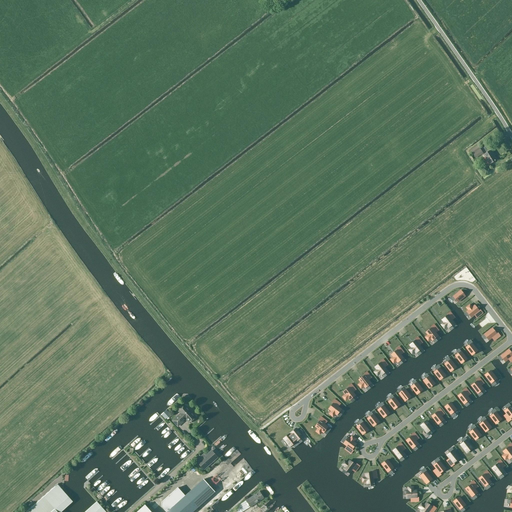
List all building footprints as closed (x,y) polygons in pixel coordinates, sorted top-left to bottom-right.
[(478,146),(471,151),(476,158),(483,154),(478,146)] [(491,151),(487,153),(484,155),(489,165),(497,161),(493,155),(494,155),(491,151)] [(456,293),(453,295),(454,296),(453,296),(456,299),(458,302),(465,297),(460,291),(458,293),(456,294),(456,293)] [(470,305),(466,308),(468,311),(467,312),(469,315),(471,317),(474,315),(479,312),(479,311),(474,306),(472,308),(470,305)] [(451,326),(454,323),(452,321),(448,316),(442,320),(444,323),(441,325),(444,328),(447,326),(448,328),(451,326)] [(436,333),(432,328),(426,333),(428,335),(425,337),(428,341),(431,339),(432,340),(435,338),(438,336),(436,333)] [(492,329),(484,335),(485,335),(487,338),(489,340),(492,338),(496,334),(492,329)] [(412,348),(409,350),(412,354),(415,351),(416,353),(419,351),(422,348),(419,346),(416,341),(410,345),(412,348)] [(476,348),(474,346),(475,346),(473,343),(472,344),(469,346),(466,348),(472,355),(478,351),(476,348)] [(501,356),(503,359),(505,362),(508,359),(511,356),(511,354),(508,350),(506,352),(504,354),(503,353),(501,355),(501,356)] [(393,357),(391,359),(393,363),(396,361),(397,362),(398,362),(400,360),(403,358),(401,355),(397,351),(392,355),(393,357)] [(458,354),(456,356),(461,363),(467,359),(461,352),(458,354)] [(448,362),(445,365),(450,372),(456,367),(451,360),(450,360),(448,362)] [(377,370),(374,372),(377,376),(380,373),(381,375),(382,375),(384,373),(387,371),(385,368),(381,363),(375,367),(377,370)] [(437,371),(434,373),(440,380),(445,375),(444,373),(442,371),(443,371),(441,368),(440,369),(440,368),(437,371)] [(491,371),(485,375),(487,378),(489,380),(488,381),(490,383),(491,383),(494,381),(497,379),(491,371)] [(361,383),(358,385),(361,388),(364,386),(365,388),(368,385),(371,383),(369,380),(365,376),(359,380),(361,383)] [(426,379),(423,381),(429,388),(435,384),(429,377),(426,379)] [(477,382),(471,386),(473,388),(475,391),(474,391),(476,394),(477,393),(477,394),(481,391),(483,389),(481,386),(477,381),(477,382)] [(414,385),(411,387),(417,394),(423,390),(417,383),(414,385)] [(355,395),(353,393),(349,388),(344,392),(345,395),(343,397),(345,401),(348,398),(349,400),(355,395)] [(400,394),(399,394),(405,401),(411,397),(405,389),(403,391),(400,394)] [(470,399),(467,397),(464,392),(458,396),(464,404),(467,402),(470,399)] [(389,402),(394,409),(400,405),(394,398),(391,400),(389,402)] [(451,403),(445,407),(447,409),(448,411),(447,412),(449,414),(451,413),(452,414),(453,412),(456,410),(451,403)] [(341,409),(338,407),(333,404),(329,409),(332,411),(329,414),(333,417),(335,414),(337,415),(339,412),(341,409)] [(181,414),(173,421),(178,426),(184,421),(183,420),(185,418),(189,423),(195,417),(185,406),(179,412),(181,414)] [(381,408),(378,411),(384,417),(389,413),(387,411),(386,409),(387,408),(385,406),(384,406),(381,408)] [(166,410),(161,415),(166,421),(172,416),(166,410)] [(438,412),(432,416),(438,424),(441,422),(444,420),(441,417),(438,412)] [(493,415),(490,417),(496,424),(502,419),(500,417),(498,415),(499,415),(497,412),(496,413),(496,412),(493,415)] [(370,417),(368,419),(373,426),(379,422),(373,415),(370,417)] [(483,423),(480,425),(486,432),(491,427),(489,425),(488,423),(489,423),(487,420),(486,421),(486,420),(483,423)] [(322,431),(323,433),(328,427),(325,425),(320,421),(316,427),(318,429),(316,432),(320,434),(322,431)] [(427,421),(421,426),(423,428),(424,430),(424,431),(425,433),(427,432),(428,432),(430,431),(432,429),(427,421)] [(363,435),(368,430),(365,426),(365,425),(364,423),(363,423),(357,427),(363,435)] [(472,431),(470,433),(475,440),(481,435),(479,433),(478,431),(477,428),(476,429),(475,428),(472,431)] [(300,439),(302,437),(300,434),(303,432),(301,429),(298,431),(297,429),(291,433),(291,434),(290,435),(290,434),(289,435),(284,439),(290,446),(292,445),(300,439)] [(344,444),(347,446),(352,449),(356,444),(353,442),(356,439),(352,436),(350,439),(348,438),(344,444)] [(412,436),(406,441),(412,448),(413,448),(415,446),(418,444),(416,441),(412,436)] [(467,441),(466,440),(463,443),(461,445),(467,453),(472,448),(470,446),(469,443),(468,440),(467,441)] [(399,447),(393,451),(399,459),(402,456),(405,454),(402,451),(405,449),(401,443),(397,445),(399,447)] [(505,454),(502,456),(505,460),(508,458),(509,459),(511,457),(511,456),(511,451),(509,447),(503,452),(505,454)] [(453,463),(459,459),(457,456),(455,454),(456,453),(454,451),(453,451),(450,453),(447,455),(449,458),(453,463)] [(206,456),(204,453),(197,460),(199,462),(198,463),(204,470),(212,462),(217,458),(211,452),(206,456)] [(393,468),(387,460),(382,464),(388,472),(393,468)] [(352,470),(355,465),(350,461),(348,463),(345,461),(342,465),(345,467),(344,469),(347,471),(350,473),(352,470)] [(440,462),(440,461),(436,464),(434,466),(436,469),(440,473),(445,469),(444,466),(442,464),(441,461),(440,462)] [(498,464),(493,468),(494,471),(496,473),(495,474),(497,476),(498,476),(501,474),(504,472),(502,468),(498,464)] [(175,478),(182,487),(197,473),(191,466),(187,470),(188,470),(183,475),(181,473),(175,478)] [(423,474),(420,476),(426,484),(432,479),(430,477),(428,475),(429,474),(427,471),(426,472),(423,474)] [(374,483),(373,479),(372,473),(365,474),(366,477),(362,478),(363,482),(366,482),(366,484),(367,484),(374,483)] [(485,474),(479,479),(481,481),(483,484),(482,484),(484,487),(485,486),(488,484),(491,482),(488,479),(485,474)] [(204,480),(186,496),(178,488),(162,502),(162,506),(166,511),(193,511),(215,492),(204,480)] [(61,511),(73,502),(61,488),(60,488),(60,487),(57,484),(55,486),(55,487),(31,508),(31,507),(28,510),(28,511),(26,511),(106,511),(97,502),(85,511),(61,511)] [(469,494),(471,497),(471,496),(472,497),(475,494),(477,492),(475,489),(471,485),(466,489),(468,492),(469,494)] [(413,491),(413,487),(408,487),(409,491),(407,491),(407,495),(407,498),(411,498),(417,498),(416,491),(413,491)] [(251,507),(256,504),(264,498),(260,491),(246,500),(251,507)] [(457,507),(459,510),(459,509),(460,509),(463,507),(465,505),(459,497),(454,502),(456,504),(457,507)] [(422,504),(419,507),(422,509),(421,511),(428,511),(432,508),(432,507),(426,503),(424,506),(422,504)]
